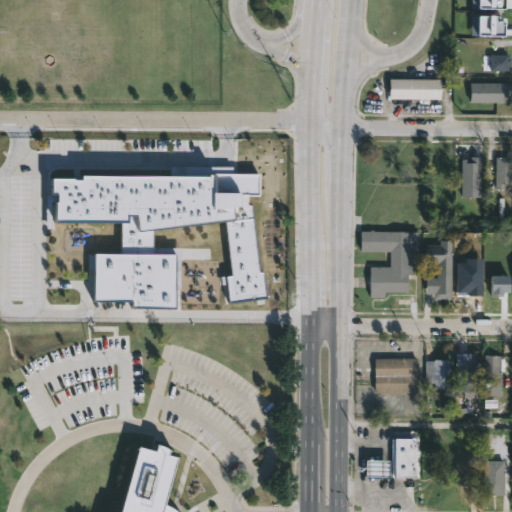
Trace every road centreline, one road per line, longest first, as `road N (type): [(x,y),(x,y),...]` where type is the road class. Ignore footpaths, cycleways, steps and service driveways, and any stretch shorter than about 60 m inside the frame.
road 1 (residential): [(307,125),(0,120)]
road 2 (residential): [(237,511),(206,458),(138,426),(64,444),(28,481),(15,511)]
road 3 (residential): [(511,323),(309,317)]
road 4 (secondary): [(339,321),(342,125)]
road 5 (secondary): [(309,317),(311,511)]
road 6 (secondary): [(338,511),(339,321)]
road 7 (residential): [(511,129),(342,125)]
road 8 (secondary): [(307,125),(309,256)]
